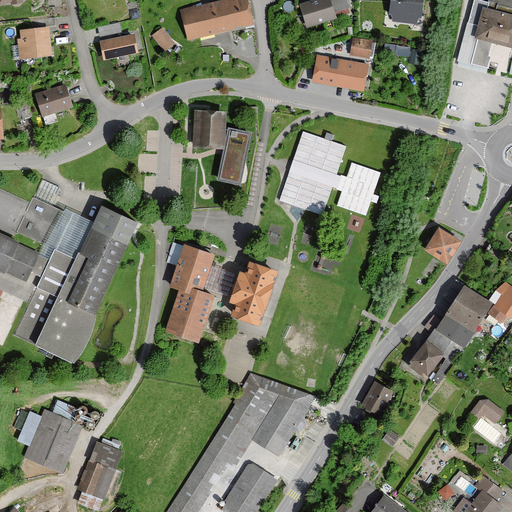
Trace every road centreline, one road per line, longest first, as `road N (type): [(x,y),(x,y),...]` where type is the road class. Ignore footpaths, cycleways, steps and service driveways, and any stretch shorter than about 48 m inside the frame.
road 1 (tertiary): [(284,511),(377,357),(457,264),(506,174)]
road 2 (residential): [(168,93),(162,229),(139,377)]
road 3 (residential): [(268,90),(495,147)]
road 4 (residential): [(111,127),(69,0)]
